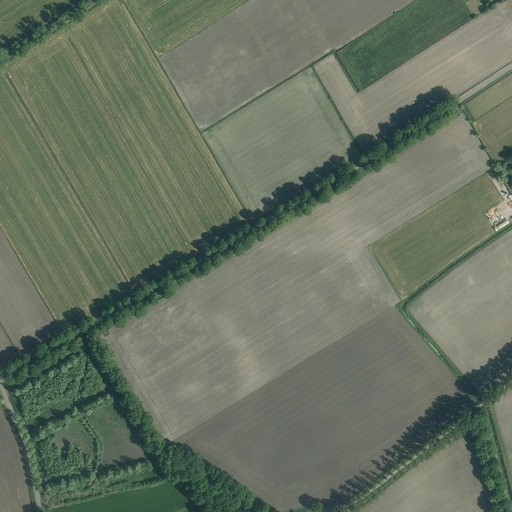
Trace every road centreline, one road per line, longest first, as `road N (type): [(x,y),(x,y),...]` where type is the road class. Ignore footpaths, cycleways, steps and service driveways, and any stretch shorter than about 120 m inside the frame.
road 1 (unclassified): [(0,375),(173,277),(511,64)]
road 2 (track): [(314,511),(353,502),(511,377)]
road 3 (unclassified): [(40,511),(27,450),(0,387)]
